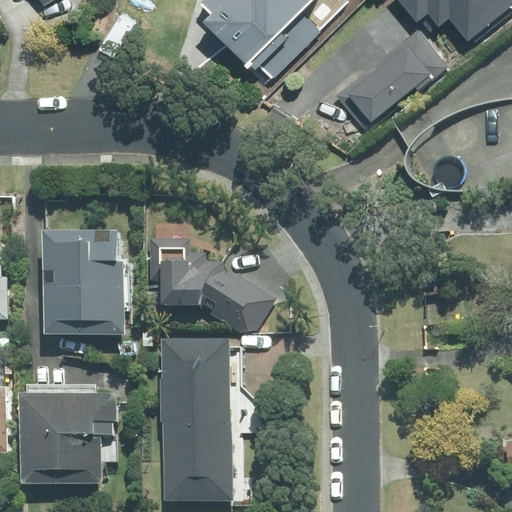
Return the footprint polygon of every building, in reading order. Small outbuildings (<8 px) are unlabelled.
[(223,19),(262,59),(276,45),(283,53),(319,18),(301,0),(176,0),(209,33),(223,19)] [(480,40),(511,13),(511,0),(412,0),(436,29),(447,20),(449,22),(459,14),(480,40)] [(371,130),(455,64),(425,26),(341,93),(371,130)] [(54,227),(53,331),(132,332),(133,258),(128,258),(128,227),(54,227)] [(194,250),(194,237),(154,237),(155,278),(169,278),(169,303),(203,302),(244,330),(259,328),(280,297),(242,271),(239,275),(228,268),(228,258),(210,258),(210,250),(194,250)] [(0,318),(12,318),(12,275),(8,275),(8,257),(3,258),(3,244),(0,244),(0,318)] [(161,344),(160,330),(146,330),(147,344),(161,344)] [(240,334),(172,334),(172,498),(240,498),(240,334)] [(0,450),(11,450),(11,384),(0,383),(0,450)] [(30,482),(109,481),(109,417),(125,417),(125,388),(29,388),(30,482)]
